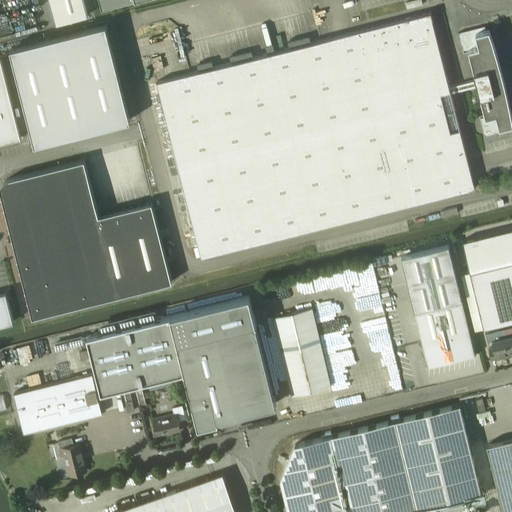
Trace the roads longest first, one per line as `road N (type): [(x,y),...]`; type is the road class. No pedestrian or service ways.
road 1 (unclassified): [(262,455),(289,428),(511,374)]
road 2 (unclassified): [(142,133),(0,170)]
road 3 (unknown): [(421,396),(393,266)]
